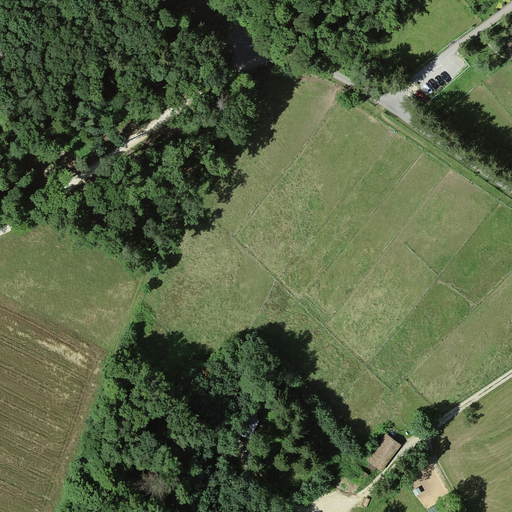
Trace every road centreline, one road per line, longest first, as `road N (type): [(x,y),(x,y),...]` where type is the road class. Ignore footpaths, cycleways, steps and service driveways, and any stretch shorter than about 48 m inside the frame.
road 1 (unclassified): [(214,0),(249,54),(332,71),(511,189)]
road 2 (track): [(0,233),(141,164),(249,54)]
road 3 (track): [(511,371),(428,429),(458,511)]
